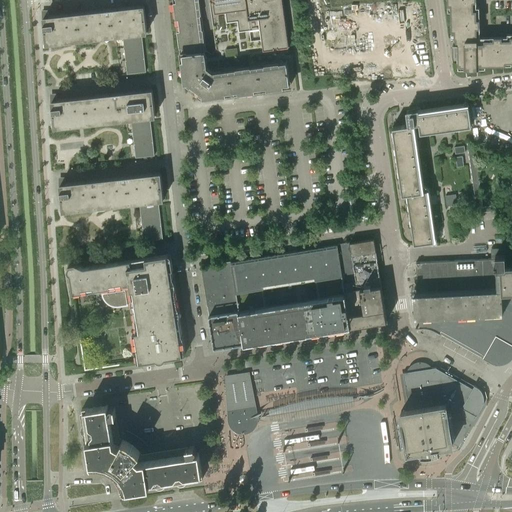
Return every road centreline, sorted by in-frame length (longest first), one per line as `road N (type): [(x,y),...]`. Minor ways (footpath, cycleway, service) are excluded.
road 1 (tertiary): [(45,392),(23,0)]
road 2 (tertiary): [(0,6),(18,391)]
road 3 (primary): [(464,486),(348,485),(176,511)]
road 4 (residential): [(203,372),(174,161)]
road 5 (residential): [(394,254),(403,327),(507,390)]
road 6 (residential): [(390,225),(376,113),(387,102),(446,91)]
road 7 (residential): [(45,392),(203,372)]
road 8 (tertiary): [(18,391),(21,511)]
road 9 (tertiary): [(44,511),(45,392)]
